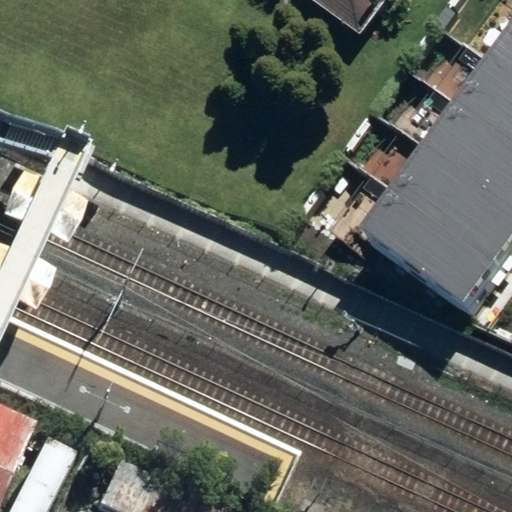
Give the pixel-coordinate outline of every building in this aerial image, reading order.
[(310,0),(373,44),(404,0),(310,0)] [(399,247),(480,304),(511,257),(511,221),(448,177),(399,247)] [(0,511),(3,511),(38,435),(0,417),(0,511)] [(113,478),(87,465),(75,487),(102,501),(113,478)] [(217,511),(122,467),(100,511),(217,511)] [(299,511),(331,511),(306,499),(299,511)]
